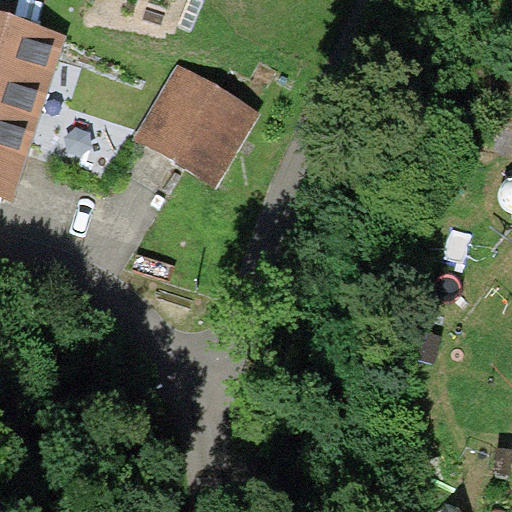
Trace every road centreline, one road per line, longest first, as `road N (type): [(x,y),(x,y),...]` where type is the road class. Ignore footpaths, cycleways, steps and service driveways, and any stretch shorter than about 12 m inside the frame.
road 1 (track): [(191,385),(235,345),(285,189),(370,0)]
road 2 (residential): [(0,251),(102,292),(191,385)]
road 3 (track): [(191,385),(212,511)]
